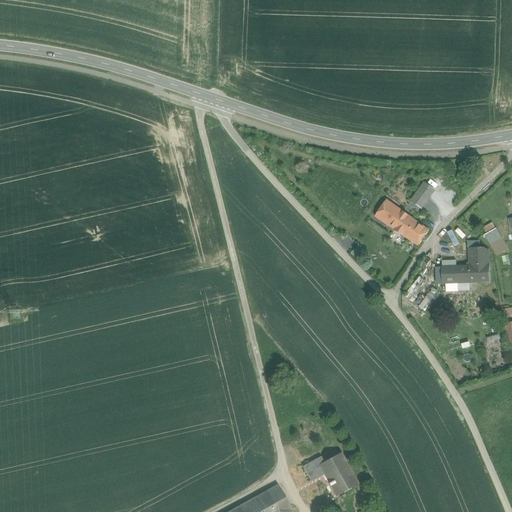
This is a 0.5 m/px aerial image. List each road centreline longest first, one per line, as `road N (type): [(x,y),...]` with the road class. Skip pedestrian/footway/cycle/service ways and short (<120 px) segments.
road 1 (tertiary): [(197,94),(359,139),(406,144),(511,135)]
road 2 (unclassified): [(197,94),(391,302)]
road 3 (unclassified): [(391,302),(457,393),(510,511)]
road 4 (tertiary): [(0,45),(121,68),(197,94)]
road 5 (residential): [(391,302),(420,253),(511,156)]
